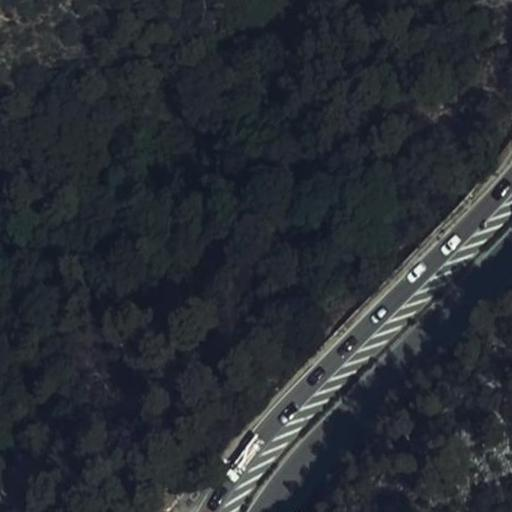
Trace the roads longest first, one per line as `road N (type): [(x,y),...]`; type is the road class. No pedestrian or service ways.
road 1 (primary): [(511,181),(265,432),(207,511)]
road 2 (primary): [(266,511),(511,245)]
